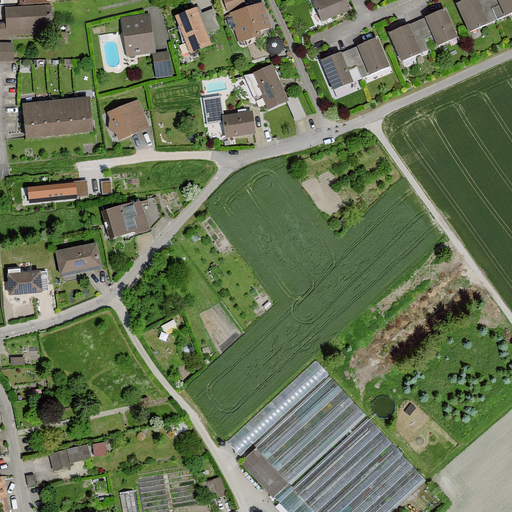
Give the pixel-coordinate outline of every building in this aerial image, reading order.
[(245,7),(242,0),(222,0),(227,12),(245,7)] [(312,0),(321,21),(350,9),(346,0),(312,0)] [(466,0),(457,4),(470,32),(497,20),(488,0),(466,0)] [(511,0),(488,0),(497,20),(511,13),(511,0)] [(49,2),(49,3),(20,4),(20,8),(7,9),(9,36),(52,33),(50,2),(49,2)] [(241,28),(244,39),(259,35),(258,30),(268,26),(262,5),(226,16),(228,25),(234,30),(241,28)] [(198,9),(176,18),(180,26),(178,27),(182,43),(186,42),(191,52),(210,45),(206,35),(214,31),(207,13),(201,16),(198,9)] [(434,35),(439,46),(457,38),(444,10),(426,17),(427,19),(418,23),(429,50),(430,50),(425,39),(434,35)] [(153,51),(148,16),(123,20),(128,52),(136,51),(136,54),(153,51)] [(390,33),(402,62),(429,50),(418,23),(408,26),(408,25),(390,33)] [(269,38),(267,40),(265,42),(265,45),(265,49),(267,51),(269,54),(272,55),(275,55),(278,55),(281,53),(283,50),(284,47),(284,44),(283,41),(281,38),(278,37),(275,36),(272,36),(269,38)] [(350,51),(361,79),(389,68),(377,39),(359,46),(359,47),(350,51)] [(0,61),(12,62),(12,45),(0,44),(0,61)] [(322,61),(334,90),(361,79),(350,51),(341,55),(340,54),(322,61)] [(157,77),(171,75),(168,53),(153,55),(157,77)] [(276,81),(274,70),(254,74),(244,76),(254,99),(263,95),(269,108),(287,100),(279,83),(277,84),(276,81)] [(210,98),(203,99),(205,113),(223,110),(222,103),(211,105),(210,98)] [(92,131),(88,99),(24,106),(27,138),(92,131)] [(303,115),(296,100),(288,103),(295,119),(303,115)] [(120,138),(140,130),(134,116),(141,113),(137,102),(110,114),(120,138)] [(227,137),(254,132),(251,113),(246,114),(246,109),(238,111),(238,115),(224,117),(227,137)] [(111,181),(101,182),(102,195),(112,194),(111,181)] [(80,184),(28,189),(30,202),(81,197),(80,184)] [(137,233),(151,229),(162,217),(156,197),(104,213),(111,238),(136,230),(137,233)] [(101,269),(96,245),(71,250),(58,253),(62,276),(75,273),(75,274),(101,269)] [(48,291),(46,271),(20,274),(20,269),(8,270),(10,295),(48,291)] [(227,442),(240,456),(329,375),(315,360),(227,442)] [(241,461),(287,511),(388,511),(424,479),(370,419),(294,489),(289,483),(364,414),(331,378),(241,461)] [(83,446),(50,454),(54,470),(70,466),(70,463),(87,458),(83,446)] [(34,475),(26,476),(28,486),(36,485),(34,475)] [(212,480),(201,483),(204,495),(215,492),(212,480)] [(136,511),(133,490),(119,492),(122,511),(136,511)] [(0,511),(9,511),(8,507),(2,509),(0,501),(0,500),(5,499),(5,497),(0,497),(0,511)]
